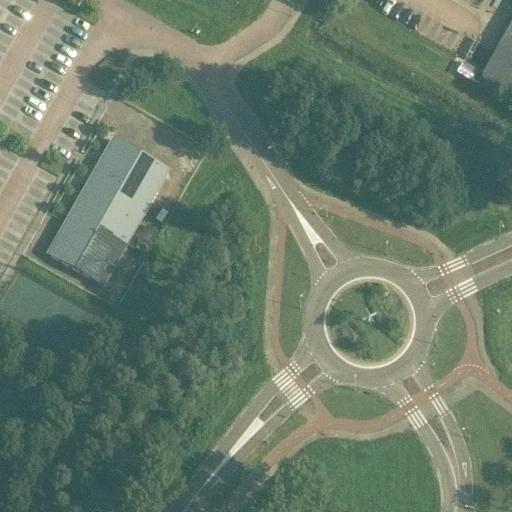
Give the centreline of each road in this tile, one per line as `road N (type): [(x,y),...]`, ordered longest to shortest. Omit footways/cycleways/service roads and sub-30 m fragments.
road 1 (unclassified): [(342,279),(200,71)]
road 2 (tertiary): [(185,511),(327,356)]
road 3 (tertiary): [(455,511),(455,478),(441,434),(397,364)]
